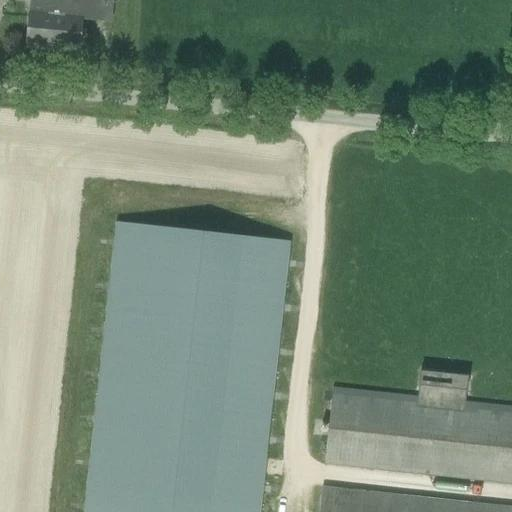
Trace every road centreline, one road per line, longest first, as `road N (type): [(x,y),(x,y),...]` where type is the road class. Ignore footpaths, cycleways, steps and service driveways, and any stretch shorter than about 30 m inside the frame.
road 1 (unknown): [(326,115),(291,460),(308,470),(511,498)]
road 2 (tertiary): [(511,134),(0,83)]
